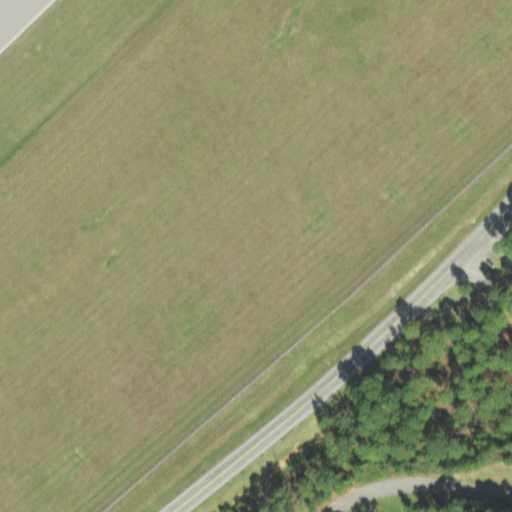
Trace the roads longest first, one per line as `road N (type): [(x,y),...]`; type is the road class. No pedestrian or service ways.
road 1 (tertiary): [(511,205),(464,256),(156,511)]
road 2 (residential): [(511,497),(390,486),(327,511)]
